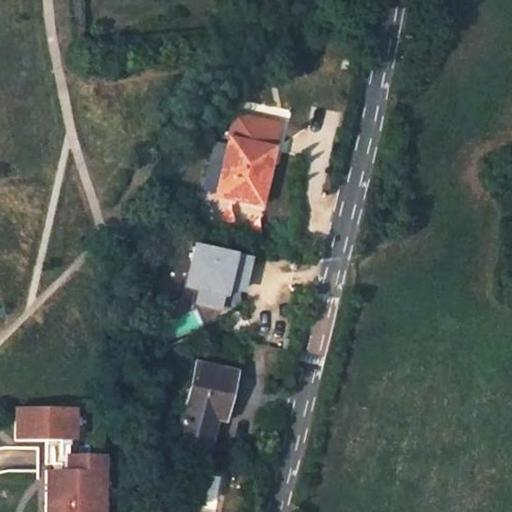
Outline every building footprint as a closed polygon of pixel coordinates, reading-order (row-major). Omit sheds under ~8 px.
[(234,117),(216,196),(259,206),(263,190),(265,190),(274,150),(266,148),(272,125),(234,117)] [(274,150),(280,127),(272,125),(266,148),(274,150)] [(180,287),(199,293),(196,303),(237,316),(254,260),(195,242),(180,287)] [(194,364),(175,443),(206,450),(215,411),(221,412),(229,372),(194,364)] [(72,406),(16,404),(16,437),(72,438),(72,406)] [(101,511),(102,452),(67,451),(67,466),(47,465),(46,511),(101,511)]
